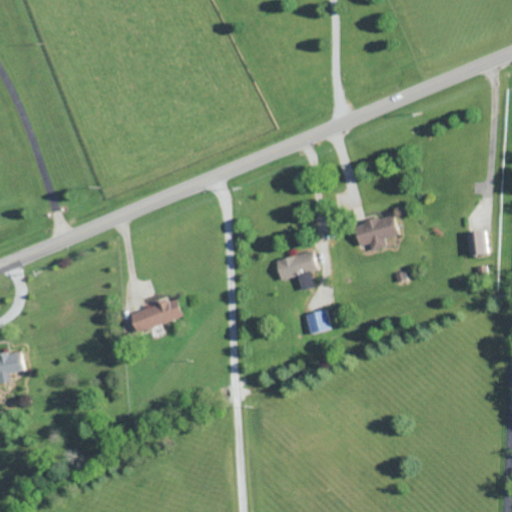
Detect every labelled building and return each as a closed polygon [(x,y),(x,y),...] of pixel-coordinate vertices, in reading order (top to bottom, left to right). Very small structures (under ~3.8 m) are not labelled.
[(388,246),(386,238),(401,234),(396,214),(357,224),(362,246),(373,244),(375,249),(388,246)] [(469,232),(472,255),(489,253),(487,230),(469,232)] [(320,270),(316,251),(278,259),(283,278),(320,270)] [(318,286),(313,271),(300,275),(305,290),(318,286)] [(192,314),(186,295),(134,312),(140,331),(192,314)] [(333,328),(327,309),(307,315),(313,334),(333,328)] [(23,351),(0,354),(0,376),(1,384),(12,382),(11,373),(25,371),(23,351)]
